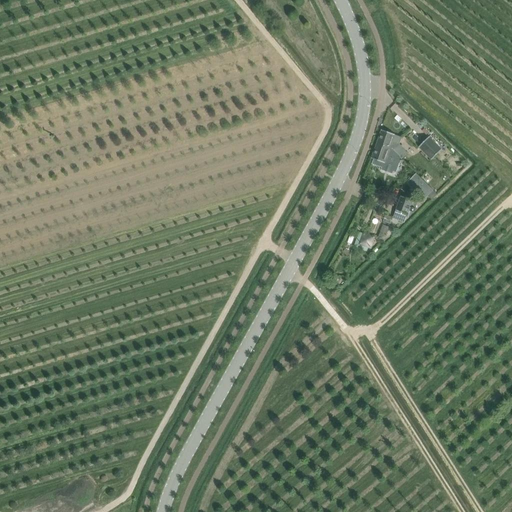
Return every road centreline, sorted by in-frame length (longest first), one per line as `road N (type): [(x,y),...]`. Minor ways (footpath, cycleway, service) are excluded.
road 1 (track): [(97,511),(122,499),(323,133),(322,99),(239,0)]
road 2 (secondary): [(162,511),(175,471),(350,158),(365,95),(363,63),(339,0)]
road 3 (track): [(288,273),(314,290),(350,337),(464,511)]
road 4 (track): [(484,511),(369,335),(349,336)]
road 5 (track): [(366,332),(511,199)]
